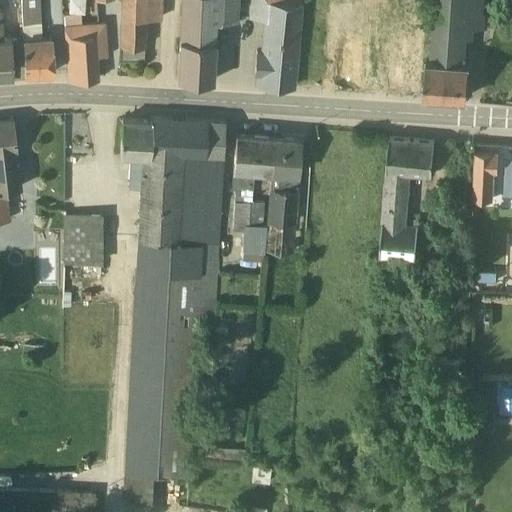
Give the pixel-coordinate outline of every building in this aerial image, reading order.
[(37,0),(17,0),(18,20),(20,61),(48,60),(49,60),(47,23),(38,23),(37,0)] [(77,0),(60,1),(64,67),(94,65),(93,43),(103,41),(101,8),(77,10),(77,0)] [(117,0),(116,46),(140,47),(141,33),(142,33),(143,5),(157,6),(157,0),(117,0)] [(175,0),(172,65),(209,67),(212,8),(234,9),(234,0),(175,0)] [(289,72),(295,0),(244,0),(245,4),(257,5),(255,34),(252,35),(251,58),(255,59),(255,69),(289,72)] [(335,38),(333,72),(374,75),(376,45),(393,46),(391,77),(418,79),(420,42),(409,42),(410,20),(425,21),(426,3),(384,0),(383,0),(364,0),(362,40),(335,38)] [(430,0),(423,80),(466,83),(469,32),(466,31),(467,25),(473,26),(474,16),(484,17),(485,1),(483,1),(483,0),(430,0)] [(0,62),(20,61),(18,24),(0,24),(0,19),(0,62)] [(209,301),(212,236),(220,108),(146,103),(146,106),(118,106),(116,142),(123,143),(122,163),(124,164),(124,175),(134,176),(131,236),(118,483),(148,485),(149,460),(185,460),(194,303),(207,303),(209,301)] [(0,206),(6,206),(3,176),(18,175),(9,105),(0,105),(0,206)] [(266,159),(269,123),(232,120),(227,174),(230,175),(228,214),(242,215),(241,220),(238,220),(237,244),(259,245),(262,210),(258,209),(259,187),(247,186),(250,158),(266,159)] [(294,177),(292,175),(295,125),(269,123),(261,235),(288,236),(294,177)] [(380,245),(414,249),(418,211),(407,209),(411,160),(431,161),(435,127),(389,123),(386,156),(385,156),(380,209),(382,209),(380,245)] [(59,249),(98,249),(98,199),(59,200),(59,249)] [(409,296),(412,254),(383,253),(380,294),(409,296)] [(470,283),(470,256),(458,256),(458,283),(470,283)] [(493,395),(493,365),(472,365),(472,395),(493,395)] [(474,415),(493,415),(494,397),(474,397),(474,399),(468,399),(468,413),(473,413),(474,415)] [(0,505),(89,509),(90,473),(0,470),(0,505)]
